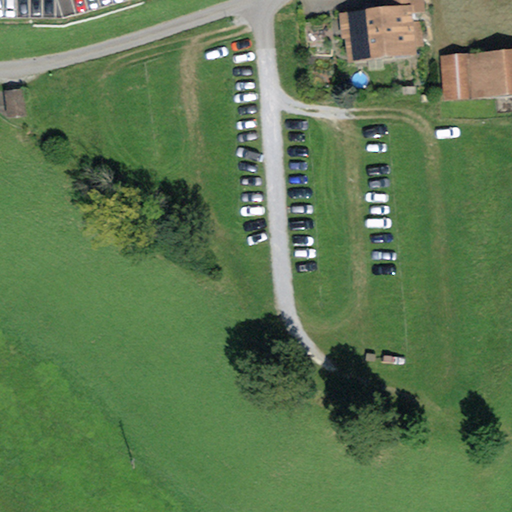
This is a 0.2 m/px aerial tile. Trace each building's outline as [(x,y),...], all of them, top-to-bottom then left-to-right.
[(422,6),(421,0),(395,0),(397,9),(422,6)] [(422,45),(420,23),(407,24),(406,14),(355,19),(359,57),(410,51),(410,47),(422,45)] [(511,58),(467,62),(469,93),(511,89),(511,58)] [(469,93),(467,62),(446,64),(449,95),(469,93)] [(35,110),(32,85),(16,87),(19,112),(35,110)]
